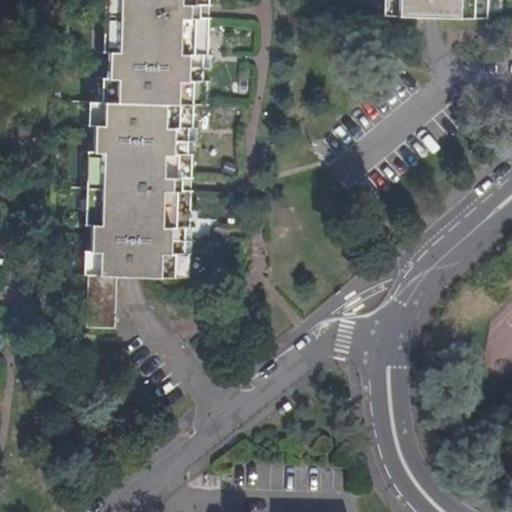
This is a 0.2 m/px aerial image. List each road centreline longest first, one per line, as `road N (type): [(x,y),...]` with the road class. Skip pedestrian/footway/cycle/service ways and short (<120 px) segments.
road 1 (residential): [(392,318),(353,322),(106,511)]
road 2 (residential): [(430,511),(398,470),(389,442),(385,344),(392,318)]
road 3 (residential): [(392,318),(426,262),(511,189)]
